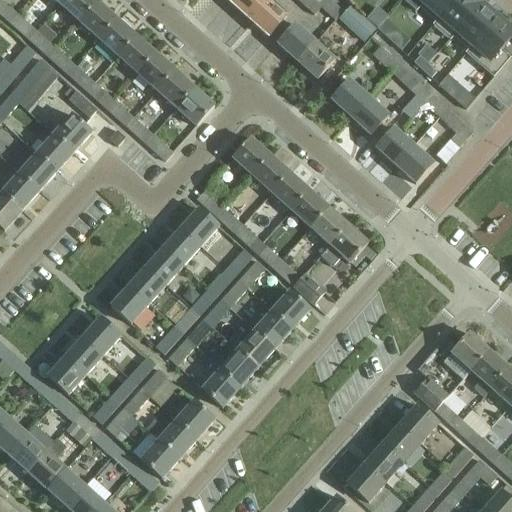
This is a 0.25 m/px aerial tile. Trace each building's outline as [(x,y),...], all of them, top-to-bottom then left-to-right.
[(43,20),(55,9),(46,0),(44,0),(34,9),(43,20)] [(51,0),(60,8),(67,0),(51,0)] [(67,0),(60,8),(79,25),(97,5),(91,0),(67,0)] [(248,22),(266,2),(264,0),(231,0),(229,4),(248,22)] [(294,0),(304,9),(312,0),(294,0)] [(334,24),(342,15),(325,0),(312,0),(304,9),(314,18),(320,11),(334,24)] [(403,0),(402,2),(416,14),(419,10),(435,24),(436,24),(457,0),(403,0)] [(475,0),(457,0),(436,24),(435,24),(432,27),(450,43),(453,39),(452,38),(481,6),(481,7),(482,6),(475,0)] [(0,2),(0,17),(9,25),(16,17),(0,2)] [(268,39),(286,19),(266,2),(248,22),(268,39)] [(97,5),(79,25),(99,43),(117,23),(97,5)] [(481,7),(481,6),(452,38),(453,39),(468,52),(469,52),(497,20),(481,7)] [(351,9),(340,21),(348,29),(360,17),(351,9)] [(378,9),(367,21),(377,30),(388,18),(378,9)] [(16,17),(9,25),(28,43),(36,34),(16,17)] [(511,39),(511,33),(497,20),(469,52),(468,52),(465,56),(493,80),(510,61),(501,53),(511,39)] [(99,43),(118,60),(136,40),(117,23),(99,43)] [(277,47),(297,65),(315,45),(295,27),(277,47)] [(36,34),(28,43),(48,60),(55,51),(36,34)] [(136,40),(118,60),(137,77),(155,57),(136,40)] [(363,50),(373,58),(391,76),(398,68),(371,41),(363,50)] [(317,83),(330,68),(335,63),(315,45),(297,65),(317,83)] [(27,48),(11,67),(20,74),(36,56),(27,48)] [(55,51),(48,60),(67,77),(75,69),(55,51)] [(155,57),(137,77),(157,95),(175,74),(155,57)] [(428,67),(420,59),(414,65),(423,73),(428,67)] [(82,61),(75,69),(85,77),(91,70),(82,61)] [(0,93),(2,95),(20,74),(11,67),(4,62),(0,66),(0,93)] [(20,87),(28,94),(48,71),(40,63),(20,87)] [(437,75),(428,67),(423,73),(431,81),(437,75)] [(411,94),(418,86),(398,68),(391,76),(411,94)] [(75,69),(67,77),(87,95),(94,86),(85,77),(75,69)] [(175,74),(157,95),(176,112),(194,92),(175,74)] [(331,103),(351,121),(368,101),(349,83),(331,103)] [(94,86),(87,95),(106,112),(114,103),(94,86)] [(0,109),(9,117),(28,94),(20,87),(0,109)] [(438,121),(447,112),(422,89),(400,113),(410,122),(424,108),(438,121)] [(462,89),(452,100),(466,112),(475,101),(462,89)] [(176,112),(181,116),(196,130),(214,110),(194,92),(176,112)] [(89,122),(96,113),(76,94),(68,103),(89,122)] [(371,139),(388,119),(368,101),(351,121),(371,139)] [(114,103),(106,112),(126,129),(133,121),(114,103)] [(0,109),(0,126),(9,117),(0,109)] [(447,112),(438,121),(454,136),(435,156),(444,165),(472,136),(447,112)] [(53,137),(74,156),(92,136),(71,117),(53,137)] [(133,121),(126,129),(145,147),(153,138),(133,121)] [(375,151),(395,169),(413,150),(393,132),(375,151)] [(117,134),(109,142),(117,150),(125,141),(117,134)] [(36,157),(56,175),(74,156),(53,137),(36,157)] [(173,156),(158,143),(153,138),(145,147),(165,164),(173,156)] [(250,142),(232,162),(252,180),(270,160),(250,142)] [(413,150),(395,169),(415,187),(432,168),(413,150)] [(18,176),(39,195),(56,175),(36,157),(18,176)] [(290,177),(270,160),(252,180),(272,197),(290,177)] [(0,194),(1,195),(22,214),(39,195),(18,176),(8,187),(3,183),(0,186),(0,194)] [(309,194),(290,177),(272,197),(291,214),(309,194)] [(197,202),(212,216),(216,220),(224,211),(219,207),(227,198),(212,185),(197,202)] [(328,211),(309,194),(291,214),(310,231),(328,211)] [(22,214),(1,195),(0,196),(0,230),(4,234),(22,214)] [(104,198),(93,211),(93,210),(77,228),(102,251),(134,216),(123,206),(119,211),(104,198)] [(229,206),(224,211),(216,220),(235,237),(243,229),(237,223),(242,218),(229,206)] [(348,229),(328,211),(310,231),(330,249),(348,229)] [(198,212),(180,232),(201,250),(218,230),(198,212)] [(243,229),(235,237),(255,255),(262,246),(243,229)] [(348,229),(330,249),(320,259),(332,270),(341,259),(350,266),(351,266),(366,249),(368,247),(348,229)] [(163,251),(183,269),(201,250),(180,232),(163,251)] [(262,246),(255,255),(274,273),(281,264),(262,246)] [(366,249),(351,266),(355,270),(365,259),(370,263),(375,257),(366,249)] [(166,288),(183,269),(163,251),(145,270),(166,288)] [(225,273),(234,281),(252,261),(243,253),(225,273)] [(281,264),(274,273),(292,289),(300,281),(281,264)] [(238,285),(246,292),(264,272),(257,265),(238,285)] [(145,270),(128,289),(149,308),(166,288),(145,270)] [(208,292),(217,300),(234,281),(225,273),(208,292)] [(298,295),(313,308),(325,295),(304,276),(300,281),(292,289),(298,295)] [(246,292),(238,285),(220,304),(229,312),(234,306),(242,313),(254,300),(245,292),(246,292)] [(110,309),(131,328),(149,308),(128,289),(110,309)] [(191,311),(199,319),(217,300),(208,292),(191,311)] [(289,294),(271,314),(292,333),(310,313),(289,294)] [(229,312),(220,304),(203,323),(212,331),(229,312)] [(173,330),(182,338),(199,319),(191,311),(173,330)] [(271,314),(254,334),(275,352),(292,333),(271,314)] [(82,340),(103,360),(121,340),(100,321),(82,340)] [(203,323),(186,342),(194,350),(212,331),(203,323)] [(156,350),(164,358),(182,338),(173,330),(156,350)] [(227,346),(236,354),(236,353),(257,372),(275,352),(254,334),(245,344),(236,336),(227,346)] [(464,381),(471,374),(489,354),(469,336),(451,356),(461,366),(455,373),(464,381)] [(86,379),(103,360),(82,340),(65,360),(86,379)] [(176,370),(194,350),(186,342),(168,362),(176,370)] [(0,361),(14,374),(21,365),(2,348),(0,350),(0,361)] [(236,354),(219,373),(240,391),(257,372),(236,353),(236,354)] [(471,374),(480,383),(473,391),(483,400),(490,392),(508,371),(489,354),(471,374)] [(68,399),(86,379),(65,360),(47,379),(68,399)] [(154,369),(145,361),(127,381),(136,389),(154,369)] [(33,391),(41,383),(21,365),(14,374),(33,391)] [(511,375),(508,371),(490,392),(509,409),(511,406),(511,375)] [(166,382),(166,381),(158,373),(140,393),(149,400),(150,400),(159,408),(175,391),(166,382)] [(222,411),(240,391),(219,373),(202,393),(222,411)] [(100,390),(111,400),(110,401),(119,408),(136,389),(127,381),(123,386),(112,377),(100,390)] [(415,397),(435,414),(442,406),(448,399),(428,382),(415,397)] [(52,409),(60,400),(41,383),(33,391),(52,409)] [(149,400),(140,393),(123,412),(132,420),(149,400)] [(72,426),(79,417),(60,400),(52,409),(72,426)] [(93,420),(101,428),(119,408),(110,401),(93,420)] [(214,423),(199,410),(194,405),(176,424),(197,443),(214,423)] [(442,406),(435,414),(454,432),(462,423),(442,406)] [(399,428),(420,447),(438,427),(417,408),(399,428)] [(113,439),(120,431),(127,437),(138,425),(132,420),(123,412),(105,432),(113,439)] [(470,415),(462,423),(454,432),(474,449),(481,440),(489,432),(470,415)] [(91,443),(99,434),(79,417),(72,426),(91,443)] [(0,428),(0,451),(8,459),(27,437),(7,420),(0,428)] [(179,462),(197,443),(176,424),(167,435),(154,423),(145,432),(158,444),(159,444),(179,462)] [(382,448),(403,466),(420,447),(399,428),(382,448)] [(508,450),(511,445),(511,433),(502,444),(508,450)] [(111,460),(118,452),(99,434),(91,443),(111,460)] [(27,437),(8,459),(27,476),(46,455),(27,437)] [(481,440),(474,449),(493,466),(501,458),(481,440)] [(46,493),(65,472),(55,463),(67,451),(57,442),(46,455),(27,476),(46,493)] [(162,482),(179,462),(159,444),(158,444),(141,464),(162,482)] [(382,448),(365,467),(386,486),(403,466),(382,448)] [(446,470),(455,478),(473,458),(464,451),(446,470)] [(130,477),(138,469),(118,452),(111,460),(130,477)] [(511,467),(501,458),(493,466),(511,483),(511,467)] [(460,484),(469,492),(478,481),(488,489),(496,479),(478,463),(460,484)] [(347,487),(362,500),(368,506),(386,486),(365,467),(347,487)] [(150,495),(158,487),(138,469),(130,477),(150,495)] [(429,490),(438,498),(455,478),(446,470),(429,490)] [(65,472),(46,493),(66,511),(85,489),(65,472)] [(442,504),(451,511),(469,492),(460,484),(442,504)] [(491,511),(511,511),(511,492),(507,488),(488,509),(491,511)] [(67,511),(99,511),(104,507),(85,489),(66,511),(67,511)] [(412,509),(415,511),(425,511),(438,498),(429,490),(412,509)] [(324,511),(349,511),(336,499),(324,511)]
